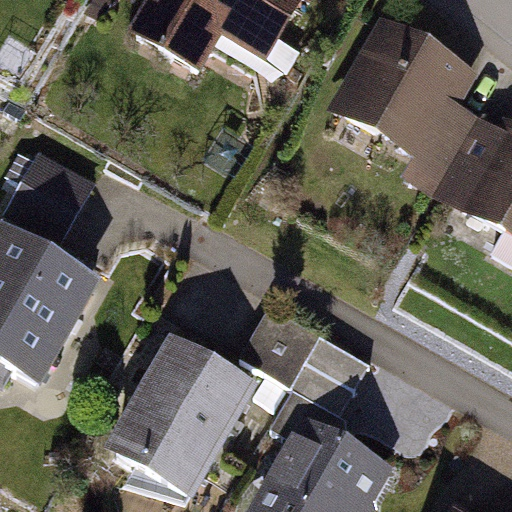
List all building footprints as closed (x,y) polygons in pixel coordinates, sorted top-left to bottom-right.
[(148,0),(158,5),(138,44),(210,81),(228,46),(273,69),(309,0),(148,0)] [(385,28),(332,120),(404,161),(394,179),(511,245),(511,137),(468,112),(484,84),(385,28)] [(43,164),(9,223),(60,251),(94,192),(43,164)] [(98,295),(5,243),(0,251),(0,372),(40,396),(98,295)] [(272,316),(243,366),(341,422),(370,372),(272,316)] [(173,355),(114,464),(194,508),(254,398),(173,355)] [(308,430),(262,511),(370,511),(390,476),(308,430)]
